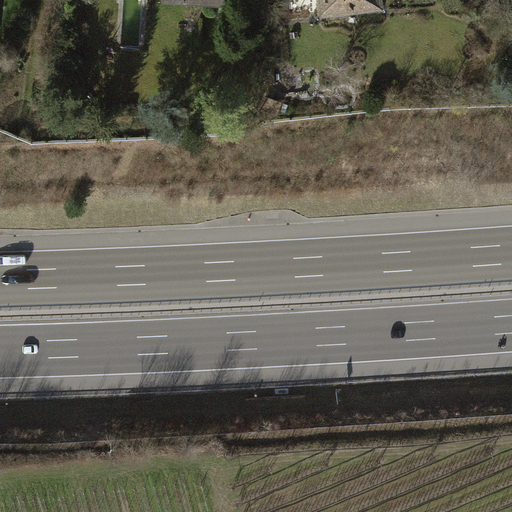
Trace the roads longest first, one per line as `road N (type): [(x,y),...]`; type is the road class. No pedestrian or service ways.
road 1 (motorway): [(0,351),(511,324)]
road 2 (motorway): [(511,254),(0,280)]
